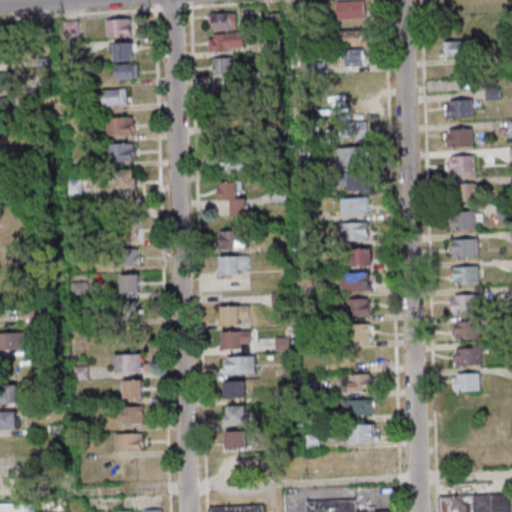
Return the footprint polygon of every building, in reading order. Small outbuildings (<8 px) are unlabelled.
[(367,18),(366,0),(337,0),(338,18),(367,18)] [(212,14),(212,30),(239,30),(239,14),(212,14)] [(107,37),(133,37),(133,20),(107,20),(107,37)] [(64,22),(64,37),(80,37),(80,22),(64,22)] [(0,45),(11,45),(11,28),(0,28),(0,45)] [(368,45),(368,29),(339,30),(339,45),(368,45)] [(210,34),(210,50),(245,50),(245,34),(210,34)] [(441,41),(441,56),(473,56),(473,41),(441,41)] [(138,43),(112,43),(112,60),(138,60),(138,43)] [(0,64),(20,64),(20,49),(0,49),(0,64)] [(366,49),(341,49),(341,67),(366,67),(366,49)] [(214,59),(214,76),(237,76),(237,59),(214,59)] [(140,78),(140,64),(116,64),(116,78),(140,78)] [(23,73),(0,73),(0,89),(23,90),(23,73)] [(100,105),(129,105),(129,90),(100,90),(100,105)] [(0,99),(0,117),(22,117),(22,100),(0,99)] [(474,117),(474,99),(446,99),(446,117),(474,117)] [(371,100),(345,100),(345,118),(371,118),(371,100)] [(108,135),(135,135),(135,118),(108,118),(108,135)] [(240,123),(229,119),(224,130),(236,134),(240,123)] [(350,138),(368,135),(365,121),(348,124),(350,138)] [(445,127),(445,145),(473,145),(473,127),(445,127)] [(108,144),(108,162),(135,162),(135,144),(108,144)] [(366,167),(366,149),(340,149),(340,167),(366,167)] [(250,175),(250,154),(221,154),(221,175),(250,175)] [(477,154),(453,154),(453,173),(477,173),(477,154)] [(137,189),(137,171),(114,171),(114,189),(137,189)] [(370,191),(370,174),(338,174),(338,191),(370,191)] [(240,182),(220,182),(220,201),(231,201),(231,215),(249,215),(249,198),(240,198),(240,182)] [(482,183),(457,183),(457,200),(481,201),(482,183)] [(371,199),(341,199),(341,215),(371,215),(371,199)] [(453,211),(453,228),(483,228),(483,211),(453,211)] [(119,218),(117,235),(137,238),(139,220),(119,218)] [(343,223),(343,241),(371,241),(371,223),(343,223)] [(250,249),(250,230),(221,230),(221,249),(250,249)] [(480,238),(450,238),(450,256),(480,256),(480,238)] [(120,266),(141,265),(140,248),(119,248),(120,266)] [(373,265),(373,248),(352,248),(352,265),(373,265)] [(250,273),(250,255),(220,256),(220,274),(250,273)] [(453,266),(453,283),(480,283),(480,266),(453,266)] [(371,272),(343,272),(343,290),(371,290),(371,272)] [(121,294),(142,294),(142,275),(121,275),(121,294)] [(453,294),(453,311),(480,311),(480,294),(453,294)] [(349,315),(371,315),(371,298),(349,298),(349,315)] [(140,302),(121,302),(121,320),(140,320),(140,302)] [(221,305),(221,324),(251,324),(251,305),(221,305)] [(481,338),(481,321),(453,321),(453,338),(481,338)] [(374,341),(374,323),(354,323),(354,341),(374,341)] [(221,349),(251,349),(251,331),(221,331),(221,349)] [(25,333),(0,333),(0,351),(25,352),(25,333)] [(483,364),(483,347),(454,347),(454,364),(483,364)] [(374,349),(350,349),(350,366),(374,366),(374,349)] [(116,355),(116,374),(145,374),(145,355),(116,355)] [(225,357),(225,375),(258,375),(258,357),(225,357)] [(454,373),(454,390),(481,390),(481,373),(454,373)] [(374,374),(349,374),(349,391),(374,391),(374,374)] [(125,400),(146,399),(145,380),(124,381),(125,400)] [(247,398),(247,381),(226,381),(226,398),(247,398)] [(0,404),(19,404),(19,385),(0,384),(0,404)] [(343,400),(343,416),(375,416),(375,400),(343,400)] [(248,424),(248,406),(228,406),(228,424),(248,424)] [(145,425),(145,407),(121,407),(121,425),(145,425)] [(19,411),(0,411),(0,430),(19,430),(19,411)] [(380,442),(380,424),(349,424),(349,442),(380,442)] [(248,431),(228,431),(228,448),(248,448),(248,431)] [(116,452),(145,452),(145,434),(116,434),(116,452)] [(0,468),(0,487),(22,488),(22,469),(0,468)] [(511,511),(511,493),(440,494),(440,511),(511,511)] [(399,511),(370,511),(370,500),(307,502),(307,511),(399,511)]
